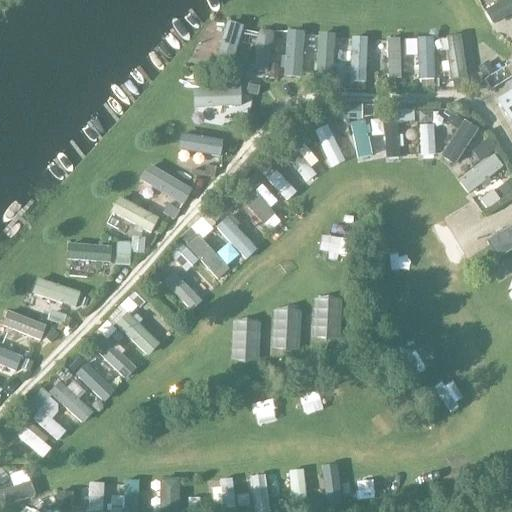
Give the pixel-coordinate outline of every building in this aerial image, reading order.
[(492,0),(485,4),(496,23),(511,13),(511,4),(509,0),(492,0)] [(211,54),(228,60),(241,23),(224,17),(211,54)] [(297,73),(299,28),(284,28),(283,72),(297,73)] [(502,62),(511,48),(511,46),(487,28),(476,43),(502,62)] [(315,79),(329,79),(330,34),(316,34),(315,79)] [(362,81),(363,34),(345,34),(344,80),(362,81)] [(427,35),(410,36),(413,77),(429,76),(427,35)] [(397,76),(395,36),(383,37),(385,77),(397,76)] [(511,60),(503,66),(505,68),(483,81),(490,91),(510,79),(511,79),(511,78),(511,60)] [(220,92),(191,92),(191,120),(219,121),(220,92)] [(511,128),(511,93),(497,103),(511,128)] [(396,151),(410,150),(408,108),(394,108),(396,151)] [(350,120),(352,159),(366,159),(364,119),(350,120)] [(322,121),(308,128),(328,169),(342,162),(322,121)] [(442,127),(428,127),(429,142),(443,142),(442,127)] [(176,130),(172,149),(204,156),(208,136),(176,130)] [(219,158),(224,142),(211,138),(205,153),(219,158)] [(291,144),(278,152),(300,186),(313,177),(291,144)] [(489,153),(456,177),(477,205),(497,190),(488,178),(501,169),(489,153)] [(191,186),(144,161),(135,178),(182,203),(191,186)] [(237,199),(269,228),(279,218),(264,205),(272,197),(255,180),(237,199)] [(112,193),(104,212),(148,232),(156,213),(112,193)] [(227,220),(214,231),(243,265),(257,254),(227,220)] [(484,242),(488,249),(494,259),(511,249),(511,235),(507,228),(484,242)] [(199,262),(212,280),(225,271),(197,229),(165,251),(181,274),(199,262)] [(64,240),(63,261),(104,262),(104,241),(64,240)] [(511,252),(497,261),(509,281),(511,279),(511,252)] [(153,273),(187,309),(201,297),(167,261),(153,273)] [(77,288),(32,274),(26,293),(22,291),(18,302),(30,305),(34,294),(72,305),(77,288)] [(122,292),(114,301),(119,306),(107,319),(144,353),(156,340),(125,311),(133,302),(122,292)] [(0,331),(39,337),(42,315),(0,309),(0,312),(0,331)] [(101,315),(92,327),(103,335),(112,323),(101,315)] [(399,342),(413,335),(405,318),(391,325),(399,342)] [(95,394),(106,382),(73,352),(62,364),(95,394)] [(72,418),(81,409),(52,381),(44,389),(72,418)] [(283,400),(303,398),(302,385),(282,387),(283,400)] [(36,388),(29,398),(44,409),(52,399),(36,388)] [(23,416),(50,441),(62,428),(35,404),(23,416)] [(39,456),(48,446),(19,420),(10,430),(39,456)] [(398,461),(381,462),(382,481),(399,481),(398,461)]
